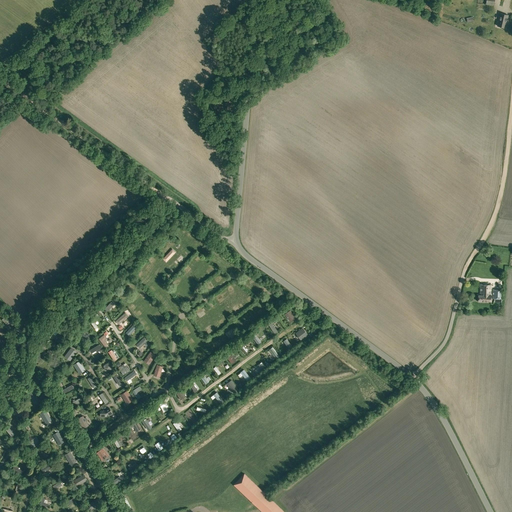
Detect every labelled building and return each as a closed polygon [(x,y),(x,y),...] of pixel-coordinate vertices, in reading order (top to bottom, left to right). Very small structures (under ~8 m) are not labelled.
[(497,26),(505,28),(508,15),(500,13),(497,26)] [(188,233),(193,239),(196,235),(191,230),(188,233)] [(163,259),(166,262),(176,252),(172,249),(163,259)] [(147,271),(142,275),(147,279),(151,275),(147,271)] [(179,277),(176,281),(182,285),(184,282),(179,277)] [(478,301),(491,301),(491,295),(491,285),(480,284),(480,295),(478,295),(478,301)] [(231,295),(235,291),(231,286),(227,290),(231,295)] [(494,300),(496,300),(496,298),(502,299),(502,290),(493,289),(493,298),(494,298),(494,300)] [(112,301),(105,309),(107,311),(114,303),(112,301)] [(198,311),(202,317),(206,315),(202,308),(198,311)] [(295,318),(290,310),(285,314),(290,322),(295,318)] [(128,316),(125,312),(116,321),(119,324),(128,316)] [(8,326),(10,324),(11,322),(5,316),(1,319),(8,326)] [(268,324),(275,333),(277,331),(271,322),(268,324)] [(136,328),(133,325),(126,332),(129,336),(136,328)] [(50,337),(58,329),(55,326),(47,334),(50,337)] [(296,334),(301,340),(307,335),(303,329),(296,334)] [(80,335),(85,340),(90,335),(85,330),(80,335)] [(107,338),(104,334),(99,338),(105,347),(108,344),(106,340),(107,339),(107,338)] [(258,344),(261,342),(254,334),(252,336),(258,344)] [(140,348),(147,341),(144,337),(136,345),(140,348)] [(292,347),(287,339),(284,341),(290,349),(292,347)] [(102,349),(99,345),(89,350),(91,353),(99,349),(100,350),(102,349)] [(64,356),(70,361),(77,352),(71,347),(64,356)] [(279,356),(273,347),(270,349),(276,358),(279,356)] [(32,358),(37,363),(44,355),(44,354),(45,353),(44,352),(45,352),(43,349),(42,350),(41,349),(32,358)] [(108,352),(114,361),(117,359),(112,350),(108,352)] [(156,355),(151,351),(144,361),(149,364),(156,355)] [(236,360),(231,353),(226,357),(232,363),(236,360)] [(73,364),(79,374),(85,370),(79,360),(73,364)] [(266,367),(262,362),(259,365),(260,366),(255,371),(257,374),(266,367)] [(131,370),(127,365),(124,366),(123,364),(118,367),(123,375),(131,370)] [(157,364),(153,375),(160,377),(163,366),(157,364)] [(1,373),(6,378),(13,372),(9,367),(1,373)] [(244,369),(240,372),(248,381),(251,378),(244,369)] [(125,378),(127,381),(136,374),(134,371),(125,378)] [(123,383),(117,373),(113,375),(119,385),(123,383)] [(206,378),(203,373),(200,375),(206,383),(209,381),(208,381),(206,378)] [(88,378),(93,387),(96,386),(91,376),(88,378)] [(231,380),(227,383),(233,393),(237,391),(234,387),(235,386),(231,380)] [(189,384),(195,392),(198,390),(192,382),(189,384)] [(72,385),(62,391),(64,393),(74,388),(72,385)] [(139,386),(132,391),(138,399),(141,397),(138,392),(142,389),(139,386)] [(121,394),(127,404),(133,400),(127,390),(121,394)] [(182,390),(176,393),(180,400),(185,397),(182,390)] [(29,394),(35,404),(40,401),(34,391),(29,394)] [(217,392),(214,395),(221,403),(224,401),(217,392)] [(103,393),(100,395),(106,404),(108,402),(103,393)] [(71,403),(73,406),(82,400),(81,398),(71,403)] [(100,410),(100,417),(106,417),(106,415),(108,414),(109,416),(113,413),(110,407),(106,410),(100,410)] [(19,408),(16,410),(23,420),(26,418),(19,408)] [(41,413),(46,423),(51,420),(46,411),(41,413)] [(78,418),(83,428),(89,425),(83,415),(78,418)] [(146,419),(142,422),(148,430),(152,427),(149,422),(148,420),(147,420),(146,419)] [(141,429),(135,420),(129,424),(132,428),(134,426),(137,432),(139,430),(141,429)] [(180,431),(184,428),(178,420),(173,423),(180,431)] [(3,427),(11,436),(14,434),(5,425),(3,427)] [(54,434),(59,444),(64,441),(58,432),(54,434)] [(29,441),(33,447),(37,444),(37,445),(41,444),(36,437),(29,441)] [(102,460),(108,455),(103,448),(97,453),(102,460)] [(65,454),(71,464),(76,461),(70,452),(65,454)] [(50,463),(41,469),(43,472),(53,466),(50,463)] [(130,464),(128,465),(130,467),(129,468),(131,471),(138,466),(136,463),(131,466),(130,464)] [(23,471),(15,466),(13,469),(21,475),(23,471)] [(234,485),(252,502),(263,491),(244,473),(234,485)] [(74,480),(77,486),(88,480),(84,474),(74,480)] [(113,480),(115,484),(125,477),(123,474),(113,480)] [(266,494),(255,505),(262,511),(283,511),(284,511),(266,494)] [(64,504),(66,507),(76,500),(74,497),(64,504)] [(49,508),(50,505),(43,502),(45,499),(43,498),(40,504),(49,508)] [(88,504),(91,509),(102,503),(98,498),(88,504)]
